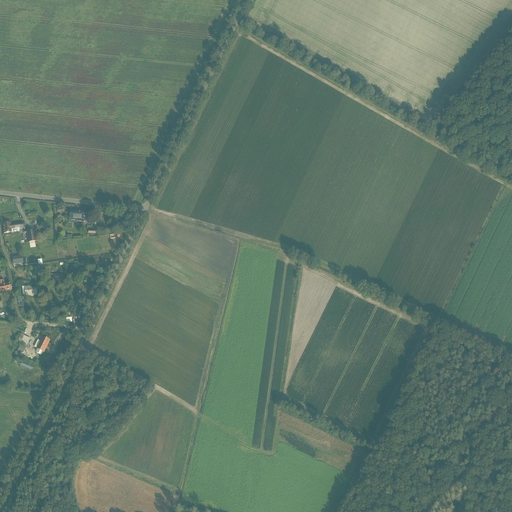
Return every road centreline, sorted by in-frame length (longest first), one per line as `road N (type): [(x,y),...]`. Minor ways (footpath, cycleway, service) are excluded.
road 1 (unclassified): [(0,503),(141,209)]
road 2 (unclassified): [(141,209),(244,0)]
road 3 (track): [(84,328),(20,317),(0,229)]
road 4 (residential): [(0,194),(141,209)]
